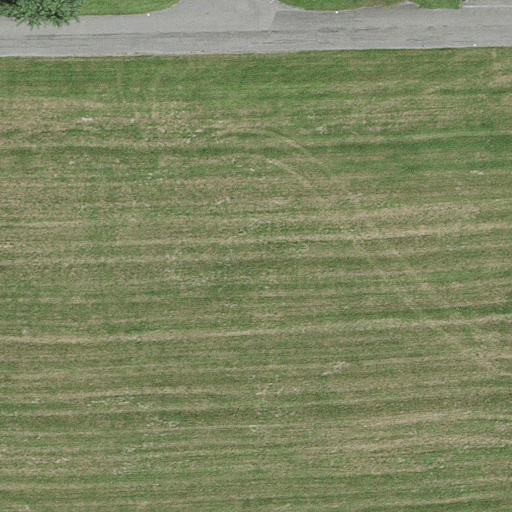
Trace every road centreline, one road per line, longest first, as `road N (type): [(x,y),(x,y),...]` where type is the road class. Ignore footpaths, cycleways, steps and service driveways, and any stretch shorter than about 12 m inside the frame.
road 1 (residential): [(511,27),(224,34)]
road 2 (residential): [(224,34),(0,35)]
